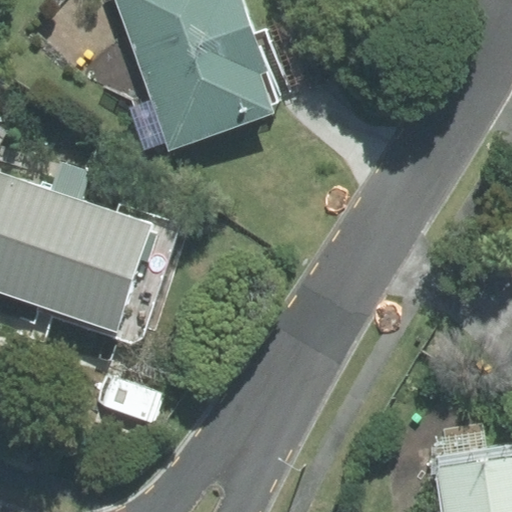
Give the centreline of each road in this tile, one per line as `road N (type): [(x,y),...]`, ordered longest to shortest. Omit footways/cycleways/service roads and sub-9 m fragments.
road 1 (residential): [(511,8),(246,434)]
road 2 (residential): [(141,511),(246,434)]
